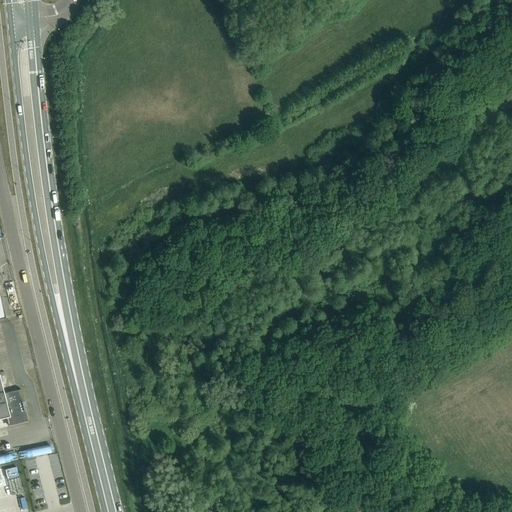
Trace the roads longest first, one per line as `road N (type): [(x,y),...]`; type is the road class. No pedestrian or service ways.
road 1 (primary): [(10,21),(53,314),(77,376)]
road 2 (primary): [(77,376),(32,18)]
road 3 (unclassified): [(80,511),(0,171)]
road 4 (primary): [(111,511),(77,376)]
